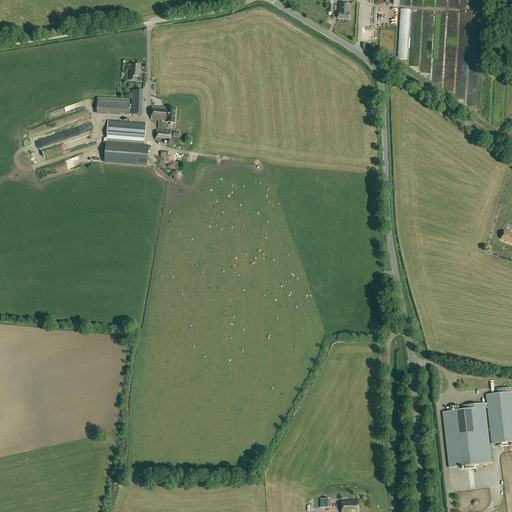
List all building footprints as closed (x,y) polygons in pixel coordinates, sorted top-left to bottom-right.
[(349,19),(350,14),(350,13),(349,13),(350,4),(339,4),(338,13),(338,19),(349,19)] [(402,9),(401,40),(405,40),(405,46),(406,46),(405,50),(401,50),(401,54),(409,54),(410,9),(402,9)] [(140,77),(141,66),(132,65),(132,72),(130,72),(129,79),(135,79),(135,76),(140,77)] [(133,90),(131,114),(142,115),(143,91),(133,90)] [(129,116),(129,115),(129,99),(98,98),(97,114),(129,116)] [(152,106),(151,120),(166,121),(165,127),(173,127),(174,108),(167,107),(152,106)] [(105,160),(104,163),(147,166),(147,164),(149,146),(145,146),(146,123),(113,121),(108,120),(106,143),(105,160)] [(172,131),(157,130),(156,141),(171,142),(172,131)] [(511,243),(511,233),(510,232),(510,233),(504,231),(501,239),(506,241),(506,242),(511,243)] [(462,410),(443,412),(449,468),(465,466),(465,470),(476,469),(476,465),(492,463),(485,408),(487,408),(491,444),(511,441),(511,392),(486,395),(487,403),(462,406),(462,410)] [(331,507),(330,499),(320,499),(320,507),(331,507)] [(341,511),(358,511),(359,500),(341,501),(341,511)]
